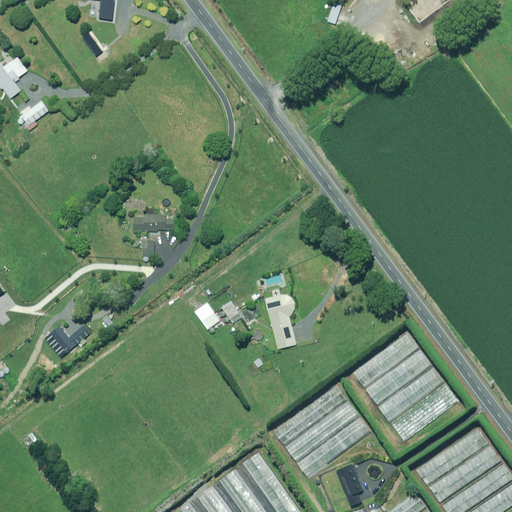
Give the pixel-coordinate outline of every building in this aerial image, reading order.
[(78,0),(78,4),(102,7),(100,18),(114,20),(116,0),(112,0),(78,0)] [(344,3),(336,1),(329,22),(337,25),(344,3)] [(29,71),(19,58),(6,68),(2,63),(0,63),(0,85),(3,90),(4,89),(12,99),(22,91),(15,82),(29,71)] [(50,111),(43,102),(23,117),(33,130),(41,124),(38,120),(50,111)] [(176,230),(176,216),(147,215),(147,218),(136,217),(136,231),(159,232),(159,230),(176,230)] [(145,240),(143,261),(149,262),(150,257),(154,257),(156,241),(145,240)] [(290,316),(291,315),(292,314),(294,313),(295,312),(296,310),(296,308),(297,307),(297,305),(296,303),(296,301),(295,300),(293,298),(292,297),(290,296),(289,296),(287,295),(285,295),(267,300),(279,350),(297,345),(290,316)] [(241,315),(233,302),(223,308),(232,321),(241,315)] [(221,321),(214,312),(202,321),(209,330),(221,321)] [(114,324),(109,316),(104,319),(109,327),(114,324)] [(91,334),(84,326),(71,338),(61,326),(52,334),(68,353),(91,334)] [(263,332),(263,331),(261,330),(260,330),(259,330),(258,330),(257,330),(256,330),(255,331),(254,332),(253,333),(253,334),(253,335),(253,336),(253,337),(253,338),(254,339),(255,340),(255,341),(256,341),(257,341),(258,342),(259,342),(260,341),(261,341),(262,340),(263,340),(263,339),(264,338),(264,337),(264,336),(264,335),(264,334),(264,333),(263,332)] [(417,348),(409,337),(356,376),(365,387),(417,348)] [(431,365),(421,351),(367,390),(377,404),(431,365)] [(265,365),(261,359),(255,362),(259,368),(265,365)] [(445,381),(435,367),(379,408),(390,422),(445,381)] [(348,399),(340,388),(286,429),(277,435),(285,445),(348,399)] [(360,415),(350,401),(287,448),(297,461),(360,415)] [(371,431),(361,418),(299,464),(309,477),(371,431)] [(488,444),(479,432),(419,473),(428,485),(488,444)] [(501,460),(491,446),(430,488),(440,502),(501,460)] [(279,511),(301,511),(267,465),(259,454),(244,464),(279,511)] [(354,464),(337,472),(352,507),(364,503),(360,494),(365,491),(354,464)] [(465,511),(511,480),(511,476),(504,465),(444,506),(447,511),(465,511)] [(266,511),(236,470),(221,481),(242,511),(266,511)] [(502,511),(511,506),(511,485),(472,511),(502,511)] [(232,511),(213,486),(197,498),(208,511),(232,511)] [(419,511),(426,507),(416,493),(390,511),(419,511)] [(199,511),(192,502),(177,511),(199,511)]
